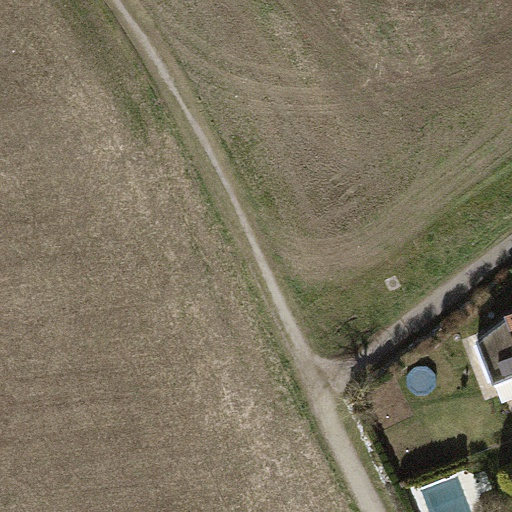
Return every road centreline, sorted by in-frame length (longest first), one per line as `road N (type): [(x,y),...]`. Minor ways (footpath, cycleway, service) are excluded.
road 1 (track): [(318,384),(163,56),(118,0)]
road 2 (track): [(380,511),(318,384)]
